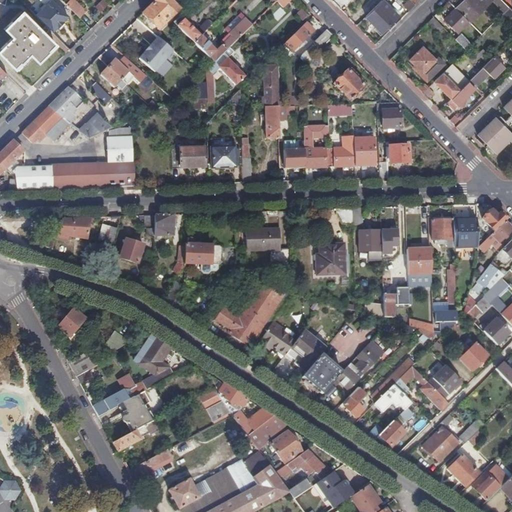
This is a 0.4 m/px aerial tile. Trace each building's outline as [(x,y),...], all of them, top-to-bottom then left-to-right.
[(51,0),(39,0),(30,10),(46,26),(50,30),(52,33),(69,16),(52,0),(51,0)] [(99,0),(94,7),(101,12),(107,2),(103,0),(99,0)] [(158,0),(143,15),(159,30),(180,10),(169,0),(158,0)] [(279,0),(266,0),(262,5),(268,11),(279,0)] [(410,11),(416,5),(411,0),(410,0),(405,6),(410,11)] [(510,8),(502,0),(465,0),(445,20),(459,35),(492,1),(504,13),(510,8)] [(70,8),(81,18),(88,11),(77,1),(70,8)] [(383,1),(367,17),(382,33),(391,24),(382,15),(389,8),(383,1)] [(503,15),(511,23),(511,9),(510,8),(504,13),(503,15)] [(50,30),(46,26),(42,31),(23,13),(17,19),(16,18),(5,29),(13,37),(0,50),(0,54),(14,69),(20,63),(21,64),(30,55),(38,63),(49,52),(49,51),(55,44),(45,34),(50,30)] [(196,31),(182,16),(175,23),(195,43),(202,37),(212,26),(207,21),(196,31)] [(443,27),(433,17),(428,23),(438,33),(443,27)] [(195,43),(207,55),(215,63),(223,55),(253,26),(246,19),(229,35),(231,37),(217,51),(211,46),(208,43),(202,37),(195,43)] [(313,29),(308,24),(285,45),(291,51),(313,29)] [(333,37),(327,31),(314,44),(320,51),(333,37)] [(174,52),(161,41),(155,47),(153,45),(140,60),(155,73),(174,52)] [(416,65),(430,79),(445,63),(438,57),(436,60),(424,47),(410,60),(416,65)] [(304,52),(297,57),(302,65),(310,60),(304,52)] [(245,76),(223,55),(215,63),(206,71),(207,84),(208,99),(214,98),(213,74),(219,68),(236,85),(245,76)] [(124,56),(118,62),(121,65),(127,59),(124,56)] [(497,70),(502,66),(494,57),(489,62),(497,70)] [(116,60),(109,68),(123,81),(126,84),(127,85),(134,78),(140,84),(148,77),(127,59),(121,65),(118,62),(116,60)] [(264,108),(267,108),(279,107),(282,107),(282,101),(280,100),(279,67),(277,67),(277,64),(270,64),(270,67),(265,67),(265,97),(264,97),(264,108)] [(435,82),(451,99),(460,91),(448,78),(457,69),(453,64),(435,82)] [(469,82),(475,88),(493,71),(486,64),(469,82)] [(414,68),(427,82),(430,79),(416,65),(414,68)] [(123,81),(109,68),(102,76),(115,89),(123,81)] [(359,76),(351,69),(349,71),(348,71),(335,85),(351,101),(354,99),(356,100),(357,99),(355,97),(365,87),(357,79),(359,76)] [(419,89),(424,94),(431,86),(427,82),(419,89)] [(453,110),(475,88),(469,82),(460,91),(451,99),(447,104),(453,110)] [(107,93),(97,83),(90,90),(101,100),(107,93)] [(197,84),(198,100),(202,99),(208,99),(207,84),(197,84)] [(49,107),(71,125),(74,120),(70,117),(73,113),(77,108),(71,103),(78,96),(69,88),(49,107)] [(241,112),(240,92),(233,99),(234,112),(241,112)] [(511,98),(503,107),(511,116),(511,133),(496,118),(478,136),(496,154),(510,141),(511,143),(511,98)] [(407,111),(399,104),(378,105),(378,114),(383,115),(384,130),(379,130),(380,143),(388,142),(388,130),(401,129),(401,112),(407,111)] [(353,115),(353,105),(328,106),(329,116),(353,115)] [(49,107),(22,134),(32,143),(35,140),(36,140),(38,139),(37,137),(43,131),(54,143),(71,125),(49,107)] [(268,139),(280,138),(279,120),(279,107),(267,108),(268,139)] [(296,107),(288,107),(282,107),(279,107),(279,120),(288,120),(288,114),(296,114),(296,107)] [(74,120),(71,125),(81,133),(85,128),(87,125),(73,113),(70,117),(74,120)] [(457,128),(460,131),(473,118),(470,115),(457,128)] [(450,121),(454,125),(460,120),(456,116),(450,121)] [(85,128),(81,133),(90,140),(106,132),(99,125),(92,133),(85,128)] [(110,165),(134,164),(133,137),(109,138),(110,165)] [(331,167),(356,167),(355,145),(354,138),(343,138),(343,149),(330,149),(331,167)] [(14,142),(0,155),(0,160),(8,168),(10,166),(24,152),(14,142)] [(285,142),(286,151),(296,150),(296,142),(285,142)] [(355,145),(356,167),(376,166),(375,148),(359,148),(359,145),(355,145)] [(244,184),(251,183),(250,169),(249,146),(242,146),(243,163),(244,184)] [(409,146),(389,147),(390,164),(410,163),(409,146)] [(236,147),(212,148),(212,169),(236,168),(236,147)] [(205,148),(173,149),(173,169),(206,168),(205,148)] [(307,181),(314,181),(314,168),(331,167),(330,149),(305,150),(306,168),(307,181)] [(285,169),(306,168),(305,150),(296,150),(286,151),(285,151),(285,169)] [(381,179),(388,178),(387,163),(380,163),(381,179)] [(11,181),(10,191),(48,190),(135,187),(134,164),(110,165),(108,165),(19,168),(15,171),(12,173),(15,176),(16,181),(11,181)] [(353,209),(336,210),(337,215),(343,226),(354,226),(353,209)] [(353,209),(354,226),(354,227),(363,227),(362,209),(353,209)] [(505,223),(507,221),(500,214),(498,216),(492,211),(482,221),(494,233),(505,223)] [(155,216),(145,217),(145,231),(147,231),(148,238),(155,237),(155,216)] [(155,216),(155,237),(155,242),(160,242),(160,240),(164,240),(164,237),(174,237),(174,216),(169,216),(155,216)] [(93,223),(93,218),(62,219),(60,227),(57,236),(56,240),(68,242),(69,238),(87,240),(90,223),(93,223)] [(453,222),(453,221),(433,221),(433,241),(449,241),(449,249),(454,249),(454,248),(453,222)] [(478,221),(453,222),(454,248),(479,248),(478,221)] [(494,233),(479,248),(482,251),(495,239),(499,244),(511,231),(511,230),(505,223),(494,233)] [(113,245),(117,229),(103,225),(99,240),(113,245)] [(280,230),(247,231),(248,253),(281,251),(280,230)] [(398,231),(382,232),(382,252),(383,255),(392,255),(392,247),(399,247),(398,231)] [(382,252),(382,232),(359,232),(360,253),(382,252)] [(53,250),(56,240),(57,236),(49,233),(48,234),(44,245),(45,247),(53,250)] [(144,246),(127,241),(121,259),(138,265),(144,246)] [(511,241),(503,251),(511,260),(511,241)] [(212,246),(187,245),(187,247),(186,265),(212,266),(212,269),(215,269),(215,265),(220,265),(222,263),(222,249),(219,247),(212,247),(212,246)] [(345,245),(322,246),(323,276),(346,275),(345,245)] [(186,265),(187,247),(180,247),(180,264),(171,275),(178,279),(186,265)] [(429,250),(408,251),(408,276),(431,275),(431,250),(429,250)] [(502,279),(504,277),(500,274),(491,267),(473,288),(480,294),(487,286),(489,283),(494,287),(502,279)] [(511,272),(510,271),(506,274),(504,277),(502,279),(511,289),(511,272)] [(292,295),(292,286),(281,286),(281,292),(271,289),(272,287),(263,281),(239,318),(225,309),(216,321),(231,331),(229,334),(250,348),(285,294),(291,295),(292,295)] [(176,283),(165,303),(173,309),(185,287),(176,283)] [(394,295),(384,296),(384,308),(384,318),(395,318),(394,306),(409,306),(409,288),(394,289),(394,295)] [(285,294),(250,348),(255,352),(260,342),(274,322),(291,295),(285,294)] [(469,297),(463,316),(464,316),(466,315),(476,305),(469,297)] [(474,323),(491,306),(483,299),(476,305),(466,315),(474,323)] [(511,326),(511,306),(509,310),(499,300),(492,306),(511,326)] [(383,318),(384,318),(384,308),(368,307),(367,314),(383,318)] [(86,319),(73,308),(58,328),(69,338),(68,339),(71,342),(75,336),(72,334),(74,332),(78,336),(85,328),(81,324),(86,319)] [(436,324),(457,323),(456,313),(436,314),(436,324)] [(409,318),(406,329),(431,335),(434,324),(409,318)] [(483,332),(497,346),(510,334),(496,319),(483,332)] [(271,347),(284,356),(286,354),(295,341),(281,331),(283,329),(274,322),(260,342),(270,349),(271,347)] [(130,341),(139,328),(134,324),(125,338),(115,332),(106,346),(114,352),(130,341)] [(293,363),(306,373),(321,355),(326,348),(303,330),(295,341),(286,354),(295,361),(293,363)] [(420,333),(419,334),(431,344),(437,338),(432,337),(420,333)] [(146,391),(175,375),(169,365),(168,367),(161,362),(170,348),(152,336),(135,361),(151,372),(149,375),(151,377),(135,385),(136,386),(130,390),(134,397),(146,391)] [(342,374),(336,380),(348,391),(383,355),(371,342),(357,358),(360,362),(354,368),(351,364),(342,374)] [(488,357),(475,344),(459,360),(471,373),(488,357)] [(90,370),(98,365),(91,351),(69,363),(77,378),(90,370)] [(302,378),(321,396),(336,380),(342,374),(321,355),(306,373),(302,378)] [(377,403),(394,385),(412,368),(415,365),(408,358),(378,388),(380,389),(372,398),(377,403)] [(418,362),(415,365),(412,368),(418,374),(423,369),(422,367),(422,366),(418,362)] [(390,368),(386,363),(377,373),(382,377),(390,368)] [(495,370),(511,386),(511,372),(503,363),(495,370)] [(443,400),(461,383),(446,367),(428,384),(443,400)] [(442,413),(449,405),(443,400),(428,384),(418,374),(412,368),(394,385),(407,398),(408,396),(404,392),(407,388),(406,386),(414,378),(424,388),(421,391),(442,413)] [(93,377),(90,370),(77,378),(80,384),(93,377)] [(119,405),(134,397),(130,390),(136,386),(135,385),(129,375),(119,380),(124,390),(93,406),(98,417),(119,405)] [(248,436),(273,416),(263,410),(247,421),(240,412),(248,400),(225,384),(219,392),(225,396),(224,399),(230,403),(229,405),(239,412),(237,413),(235,411),(231,413),(233,415),(248,436)] [(407,409),(413,404),(407,398),(394,385),(377,403),(352,428),(357,431),(380,404),(385,410),(391,404),(389,402),(393,398),(395,400),(405,412),(407,409)] [(333,415),(338,419),(346,410),(356,419),(363,411),(363,412),(367,408),(363,405),(364,405),(361,401),(365,396),(358,389),(333,415)] [(215,390),(198,396),(203,408),(220,401),(215,390)] [(145,426),(155,421),(150,409),(151,408),(149,404),(152,402),(146,391),(134,397),(119,405),(124,413),(126,412),(127,415),(125,416),(124,418),(124,420),(124,422),(126,423),(127,423),(129,423),(134,432),(145,426)] [(213,423),(231,413),(223,401),(206,410),(213,423)] [(399,417),(379,437),(391,448),(404,435),(399,430),(413,416),(407,409),(405,412),(399,417)] [(367,438),(374,442),(379,437),(399,417),(395,413),(391,417),(390,416),(367,438)] [(450,415),(441,424),(444,427),(453,419),(450,415)] [(281,426),(284,423),(273,416),(248,436),(256,446),(269,435),(273,442),(270,444),(283,463),(301,451),(288,432),(286,433),(281,426)] [(459,439),(465,445),(468,442),(478,432),(484,426),(478,420),(459,439)] [(148,433),(145,426),(134,432),(113,443),(118,453),(140,439),(139,438),(148,433)] [(442,429),(423,448),(440,463),(458,443),(442,429)] [(478,432),(468,442),(474,447),(483,437),(478,432)] [(172,447),(184,470),(213,455),(205,438),(186,448),(183,441),(172,447)] [(294,499),(309,489),(311,487),(331,473),(307,450),(301,455),(279,471),(284,477),(296,468),(298,469),(301,467),(309,475),(312,473),(315,476),(295,490),(289,481),(287,483),(286,481),(282,483),(289,493),(292,496),(294,499)] [(129,471),(135,482),(143,478),(145,481),(153,476),(151,472),(172,460),(167,451),(129,471)] [(448,470),(467,488),(480,474),(462,456),(448,470)] [(282,483),(274,472),(270,466),(254,477),(259,485),(210,511),(254,511),(286,495),(289,493),(282,483)] [(474,489),(487,502),(501,488),(510,480),(498,468),(489,477),(487,475),(474,489)] [(337,500),(348,492),(350,490),(336,470),(331,473),(311,487),(314,491),(320,487),(323,488),(325,486),(328,490),(325,493),(329,499),(333,496),(337,500)] [(511,477),(510,480),(501,488),(511,499),(511,477)] [(352,496),(372,482),(366,478),(350,490),(348,492),(352,496)] [(199,498),(189,480),(168,491),(179,510),(199,498)] [(16,483),(6,482),(1,490),(6,500),(15,500),(20,493),(16,483)] [(377,511),(379,511),(376,506),(380,503),(369,486),(354,496),(364,511),(362,511),(377,511)] [(326,511),(312,493),(309,489),(294,499),(303,511),(326,511)]
